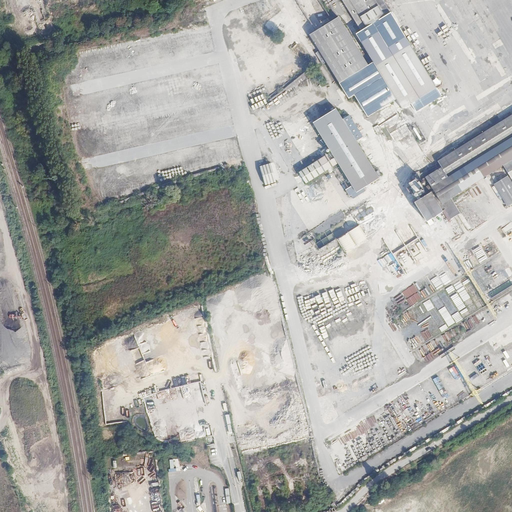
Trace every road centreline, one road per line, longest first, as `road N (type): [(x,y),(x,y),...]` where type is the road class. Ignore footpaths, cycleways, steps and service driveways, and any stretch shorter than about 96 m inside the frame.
road 1 (unclassified): [(340,511),(370,481),(511,398)]
road 2 (unknown): [(210,383),(197,364),(133,385),(132,394),(162,424),(214,413)]
